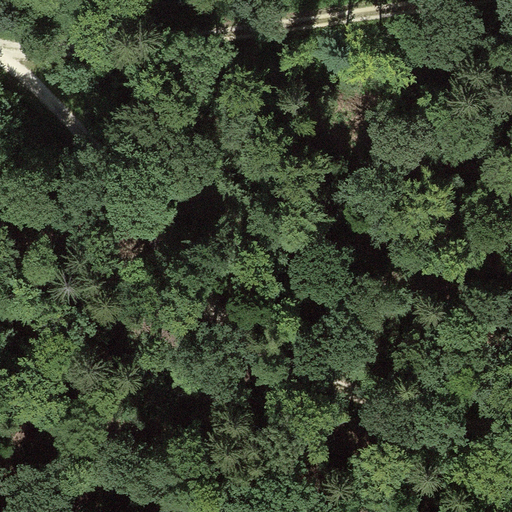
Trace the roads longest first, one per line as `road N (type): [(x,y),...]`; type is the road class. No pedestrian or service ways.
road 1 (track): [(0,57),(66,107),(168,238),(285,345),(396,408),(511,433)]
road 2 (track): [(0,47),(168,40),(465,0)]
